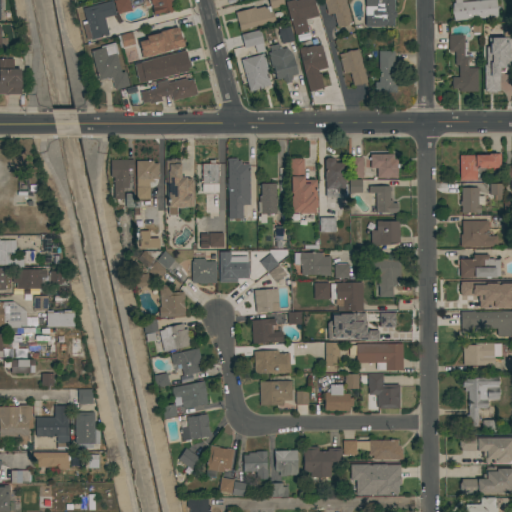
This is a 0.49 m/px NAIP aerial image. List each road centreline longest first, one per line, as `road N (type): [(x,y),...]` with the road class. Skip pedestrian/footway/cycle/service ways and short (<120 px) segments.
road 1 (residential): [(431,511),(424,0)]
road 2 (tertiary): [(88,125),(511,123)]
road 3 (residential): [(218,316),(245,421),(261,428),(429,425)]
road 4 (residential): [(240,125),(206,0)]
